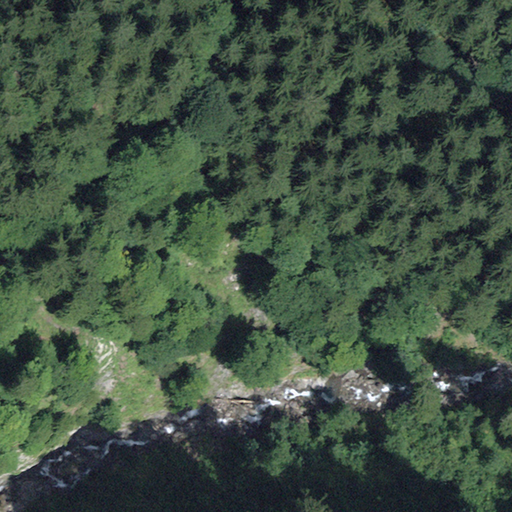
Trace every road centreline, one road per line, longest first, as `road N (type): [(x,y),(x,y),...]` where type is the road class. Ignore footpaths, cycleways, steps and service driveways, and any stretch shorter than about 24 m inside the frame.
road 1 (track): [(0,263),(58,239),(88,187),(187,120),(214,81),(227,0)]
road 2 (track): [(216,491),(360,474),(511,483)]
